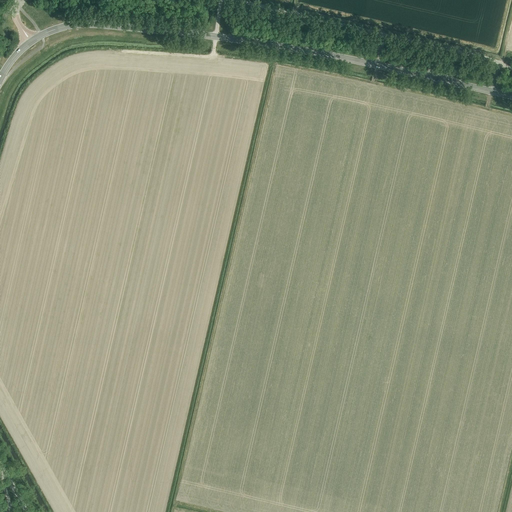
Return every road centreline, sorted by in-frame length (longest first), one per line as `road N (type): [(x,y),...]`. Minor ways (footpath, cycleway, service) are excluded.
road 1 (secondary): [(511,96),(199,34),(85,23),(31,41)]
road 2 (track): [(190,511),(172,507),(275,63)]
road 3 (track): [(270,63),(166,511)]
road 4 (track): [(511,115),(322,72),(213,57)]
road 5 (unclassified): [(233,0),(511,69)]
road 6 (track): [(0,153),(16,100),(34,78),(74,56),(121,51)]
road 7 (track): [(448,39),(295,4)]
road 8 (track): [(221,0),(213,57),(121,51)]
